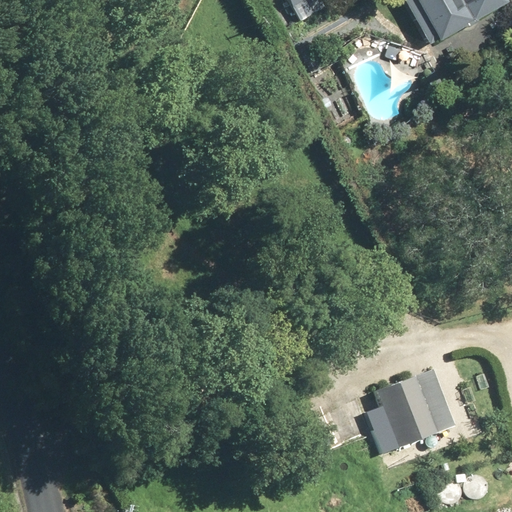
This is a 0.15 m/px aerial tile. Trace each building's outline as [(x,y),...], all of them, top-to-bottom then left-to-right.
[(334,1),(333,0),(281,0),(296,24),(334,1)] [(397,0),(425,49),(503,6),(499,0),(397,0)] [(430,371),(370,393),(391,451),(451,430),(437,390),(430,371)] [(357,401),(338,408),(349,436),(368,428),(357,401)] [(322,423),(301,432),(311,454),(332,444),(322,423)]
